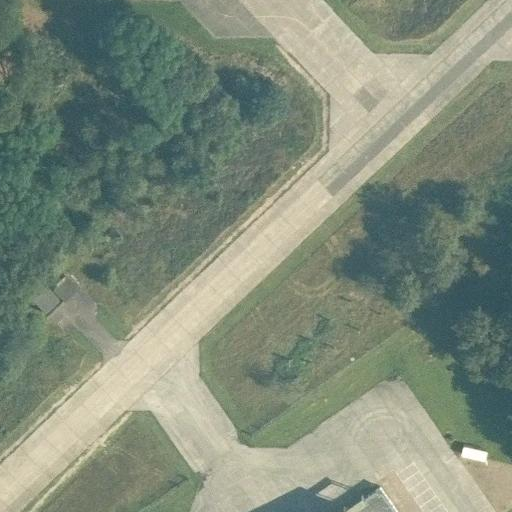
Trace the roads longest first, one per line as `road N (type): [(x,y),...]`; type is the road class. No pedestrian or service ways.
road 1 (unknown): [(127,373),(511,15)]
road 2 (unknown): [(507,511),(499,502),(441,488),(368,445),(258,496),(207,469),(127,373)]
road 3 (unknown): [(0,492),(127,373)]
